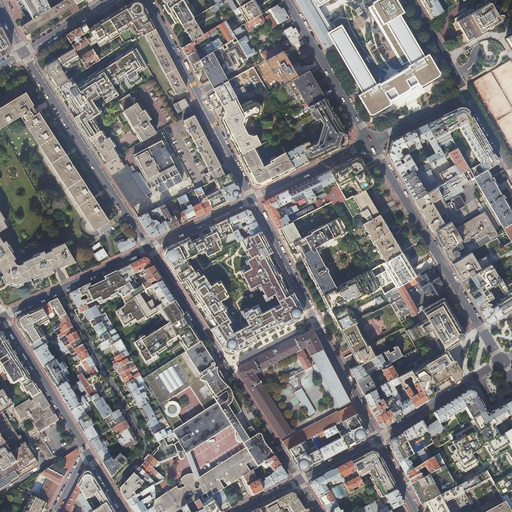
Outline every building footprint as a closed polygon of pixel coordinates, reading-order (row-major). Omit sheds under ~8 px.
[(25,36),(76,4),(73,0),(64,0),(50,9),(33,20),(20,27),(24,33),(25,36)] [(31,15),(33,20),(50,9),(50,8),(49,8),(44,0),(23,0),(32,14),(31,15)] [(105,12),(124,43),(131,39),(132,41),(144,34),(155,29),(140,0),(124,0),(113,7),(105,12)] [(179,26),(182,25),(193,18),(188,9),(189,9),(183,0),(169,0),(165,3),(165,4),(170,13),(172,16),(173,17),(174,16),(177,21),(179,26)] [(233,11),(237,8),(231,0),(213,0),(216,3),(213,5),(216,10),(218,8),(220,11),(221,11),(219,8),(221,6),(219,2),(221,0),(228,0),(229,1),(228,2),(233,11)] [(248,22),(253,19),(261,14),(252,0),(250,0),(240,6),(239,7),(248,22)] [(252,0),(261,14),(262,14),(253,0),(252,0)] [(295,0),(325,49),(333,44),(347,36),(341,26),(331,31),(324,18),(319,10),(317,7),(328,0),(308,0),(295,0)] [(359,57),(346,65),(362,93),(358,96),(369,115),(371,116),(389,106),(390,103),(389,101),(391,99),(395,106),(419,92),(415,85),(417,84),(418,86),(421,87),(438,76),(439,74),(428,54),(427,55),(418,39),(414,41),(408,31),(412,29),(403,13),(404,13),(396,0),(377,0),(372,3),(371,6),(378,17),(380,16),(385,24),(386,23),(410,65),(407,67),(410,71),(381,88),(379,83),(376,85),(359,57)] [(420,0),(428,13),(431,18),(445,10),(439,0),(420,0)] [(496,22),(498,25),(505,21),(506,21),(506,20),(506,18),(506,17),(506,16),(505,15),(503,15),(502,15),(501,15),(499,13),(500,12),(501,11),(501,10),(501,9),(501,8),(500,7),(499,6),(497,6),(496,6),(494,4),(495,3),(496,2),(496,1),(495,0),(486,0),(484,1),(486,4),(483,6),(483,5),(482,4),(480,4),(479,4),(478,5),(477,5),(476,6),(476,7),(476,8),(477,10),(474,11),(474,10),(473,10),(471,9),(470,9),(469,10),(468,11),(467,12),(467,13),(468,14),(468,15),(465,16),(464,13),(454,19),(454,20),(454,21),(454,22),(454,23),(453,24),(456,30),(460,28),(461,30),(461,31),(461,32),(462,31),(463,33),(460,36),(463,42),(464,41),(466,41),(467,41),(468,42),(469,43),(475,39),(473,36),(488,27),(488,28),(489,29),(490,29),(492,29),(493,29),(494,28),(494,27),(494,25),(494,24),(496,22)] [(278,7),(277,5),(270,9),(275,17),(285,12),(283,8),(281,9),(279,6),(278,7)] [(270,9),(267,11),(272,19),(275,17),(270,9)] [(263,13),(268,21),(272,19),(267,11),(263,13)] [(117,48),(115,46),(118,44),(119,46),(124,43),(105,12),(99,16),(92,20),(103,37),(105,40),(110,49),(112,51),(117,48)] [(279,24),(289,18),(285,12),(275,17),(279,24)] [(253,19),(256,24),(259,22),(261,25),(266,22),(261,14),(253,19)] [(182,25),(192,42),(203,35),(193,18),(182,25)] [(252,27),(256,24),(253,19),(248,22),(244,24),(248,32),(254,29),(252,27)] [(103,37),(92,20),(86,23),(89,28),(90,27),(94,35),(95,34),(99,39),(103,37)] [(212,52),(220,46),(235,37),(234,35),(232,31),(231,32),(230,30),(229,31),(227,28),(229,27),(226,21),(203,35),(192,42),(182,48),(185,53),(186,56),(195,51),(193,46),(210,36),(210,35),(220,29),(224,36),(221,37),(218,38),(208,45),(212,52)] [(95,42),(84,24),(79,28),(89,43),(90,45),(95,42)] [(232,31),(234,35),(238,32),(239,34),(240,33),(239,32),(240,31),(241,29),(244,28),(242,25),(232,31)] [(0,58),(9,52),(10,49),(11,47),(1,26),(0,26),(0,58)] [(287,37),(297,32),(295,28),(293,29),(291,26),(283,31),(287,37)] [(89,43),(79,28),(66,36),(74,48),(74,49),(76,51),(79,49),(79,50),(86,45),(89,43)] [(186,88),(155,29),(144,34),(176,93),(186,88)] [(292,46),(299,42),(298,40),(299,40),(297,37),(300,36),(297,32),(287,37),(292,46)] [(242,49),(248,46),(246,42),(248,41),(245,35),(237,40),(242,49)] [(333,44),(346,65),(359,57),(347,36),(333,44)] [(110,49),(105,40),(92,48),(97,57),(110,49)] [(372,51),(378,48),(375,42),(369,46),(372,51)] [(271,50),(274,56),(283,51),(278,43),(273,46),(274,48),(271,50)] [(96,62),(99,60),(97,57),(92,48),(91,46),(89,47),(90,50),(79,57),(86,68),(89,66),(87,62),(90,60),(91,61),(93,60),(92,59),(94,58),(96,62)] [(199,59),(191,64),(194,71),(203,69),(213,89),(227,81),(222,70),(232,64),(223,47),(221,48),(220,46),(212,52),(208,54),(199,59)] [(242,49),(247,58),(256,53),(253,48),(250,49),(248,46),(242,49)] [(79,73),(86,68),(79,57),(76,51),(74,49),(74,48),(45,66),(44,72),(55,88),(79,73)] [(189,61),(191,64),(199,59),(198,57),(205,54),(202,48),(198,50),(198,51),(195,51),(186,56),(189,61)] [(265,61),(269,58),(274,56),(271,50),(267,52),(266,50),(260,53),(265,61)] [(269,58),(285,84),(288,82),(298,77),(283,51),(274,56),(269,58)] [(250,62),(253,67),(261,63),(259,58),(250,62)] [(115,101),(128,93),(130,92),(127,88),(140,79),(134,70),(137,68),(136,67),(134,69),(133,68),(118,77),(111,65),(110,66),(110,64),(107,66),(107,67),(99,73),(100,73),(99,73),(102,77),(103,78),(102,78),(105,82),(106,83),(109,88),(110,89),(109,90),(108,91),(110,94),(111,93),(112,93),(113,94),(113,95),(114,96),(112,96),(115,101)] [(305,103),(307,107),(325,98),(309,71),(298,77),(288,82),(302,105),(305,103)] [(100,73),(99,73),(98,74),(109,90),(110,89),(109,88),(106,83),(105,82),(102,78),(103,78),(102,77),(99,73),(100,73)] [(233,92),(227,81),(213,89),(219,99),(215,100),(217,104),(218,105),(219,106),(221,106),(222,106),(235,99),(246,94),(242,87),(233,92)] [(249,92),(256,88),(254,83),(246,87),(249,92)] [(26,92),(0,107),(0,128),(0,129),(20,116),(39,145),(42,144),(45,150),(44,151),(50,159),(51,158),(52,161),(52,162),(54,166),(55,165),(58,170),(57,170),(63,179),(64,178),(66,183),(65,183),(68,187),(69,187),(72,192),(71,193),(77,201),(78,201),(80,203),(79,204),(81,208),(82,207),(85,212),(84,212),(90,221),(91,221),(94,225),(93,226),(95,229),(109,220),(39,112),(37,113),(32,106),(33,105),(26,92)] [(135,104),(129,94),(128,94),(118,101),(124,111),(123,112),(130,122),(129,123),(135,132),(136,132),(142,141),(159,131),(158,130),(155,132),(148,121),(150,120),(144,110),(142,111),(137,103),(135,104)] [(177,112),(189,106),(185,98),(173,104),(177,112)] [(307,107),(284,120),(290,131),(292,133),(333,111),(325,98),(307,107)] [(224,114),(221,122),(234,147),(238,155),(254,148),(261,145),(254,133),(253,134),(245,131),(242,125),(243,124),(244,124),(244,121),(244,119),(243,117),(248,115),(258,109),(262,103),(250,99),(238,106),(235,99),(222,106),(226,113),(224,114)] [(469,169),(474,177),(475,177),(486,170),(496,164),(497,160),(477,126),(468,111),(466,109),(463,108),(461,108),(452,112),(440,118),(447,131),(457,125),(480,163),(469,169)] [(346,139),(346,137),(348,136),(333,111),(292,133),(299,146),(307,160),(308,162),(317,157),(320,158),(346,146),(345,144),(345,143),(346,143),(347,142),(347,141),(347,140),(347,139),(346,139)] [(222,177),(225,176),(220,166),(221,166),(194,115),(187,119),(187,118),(184,119),(185,120),(183,121),(188,129),(187,130),(189,133),(189,132),(198,149),(197,149),(199,153),(200,152),(208,169),(207,169),(209,172),(204,174),(209,183),(214,181),(216,180),(222,177)] [(457,148),(447,131),(440,118),(431,122),(426,124),(443,155),(445,155),(448,153),(457,148)] [(429,163),(443,155),(426,124),(420,127),(413,131),(419,143),(424,141),(423,139),(428,137),(428,139),(434,151),(437,152),(437,153),(434,155),(433,154),(426,157),(429,163)] [(98,132),(87,138),(95,151),(104,165),(118,156),(117,156),(112,148),(115,147),(109,137),(107,139),(105,136),(104,136),(101,130),(98,132)] [(156,143),(162,140),(166,138),(163,131),(152,136),(156,143)] [(407,133),(401,136),(406,146),(406,148),(408,151),(410,150),(408,147),(409,144),(414,142),(416,143),(415,145),(417,149),(421,147),(419,143),(413,131),(407,133)] [(387,155),(392,163),(403,157),(400,151),(401,150),(400,149),(406,146),(401,136),(392,141),(390,148),(387,155)] [(183,181),(162,140),(156,143),(133,155),(134,157),(133,158),(139,168),(141,167),(149,182),(153,180),(159,193),(183,181)] [(94,230),(95,229),(93,226),(94,225),(91,221),(90,221),(84,212),(85,212),(82,207),(81,208),(79,204),(80,203),(78,201),(77,201),(71,193),(72,192),(69,187),(68,187),(65,183),(66,183),(64,178),(63,179),(57,170),(58,170),(55,165),(54,166),(52,162),(52,161),(51,158),(50,159),(44,151),(45,150),(42,144),(39,145),(94,230)] [(307,160),(299,146),(286,154),(294,167),(307,160)] [(286,154),(285,152),(270,161),(271,163),(263,167),(254,148),(238,155),(254,185),(259,187),(295,170),(294,167),(286,154)] [(441,177),(444,183),(469,168),(457,148),(448,153),(453,163),(451,164),(452,167),(442,172),(441,177)] [(401,178),(413,171),(416,170),(408,154),(407,155),(403,157),(392,163),(397,171),(401,178)] [(446,157),(445,155),(443,155),(429,163),(425,165),(423,166),(426,172),(419,176),(426,188),(432,185),(433,184),(432,183),(436,180),(430,169),(445,161),(444,158),(446,157)] [(104,165),(110,174),(124,165),(118,156),(104,165)] [(337,184),(340,189),(348,185),(348,184),(352,182),(353,184),(352,185),(355,190),(356,190),(358,193),(364,190),(368,188),(370,186),(368,182),(373,179),(370,174),(368,170),(367,171),(363,166),(364,165),(364,164),(362,160),(361,161),(361,160),(360,160),(359,159),(358,159),(357,159),(356,159),(355,159),(329,171),(336,183),(337,184)] [(134,176),(133,174),(129,168),(126,164),(124,165),(110,174),(121,191),(131,207),(147,197),(145,193),(149,190),(138,173),(134,176)] [(436,188),(450,212),(464,204),(458,194),(464,190),(461,185),(474,177),(469,169),(469,168),(444,183),(436,188)] [(475,177),(479,184),(490,178),(486,170),(475,177)] [(329,186),(336,183),(329,171),(323,174),(317,177),(323,187),(327,185),(328,187),(329,188),(330,187),(329,186)] [(414,201),(426,193),(413,171),(401,178),(408,189),(414,201)] [(207,199),(212,210),(224,204),(240,196),(241,193),(237,184),(234,180),(233,178),(231,173),(225,176),(222,177),(216,180),(220,189),(205,196),(207,199)] [(496,187),(508,179),(505,174),(494,180),(492,181),(496,187)] [(298,210),(314,202),(327,195),(323,187),(317,177),(291,189),(287,190),(298,210)] [(510,224),(511,222),(511,214),(511,212),(511,211),(511,210),(511,209),(510,208),(509,209),(503,200),(505,199),(504,198),(505,198),(503,195),(502,195),(502,194),(501,195),(496,187),(492,181),(494,180),(492,177),(490,178),(479,184),(478,185),(483,194),(484,194),(490,203),(489,203),(489,205),(491,204),(498,217),(497,218),(498,220),(499,219),(504,228),(510,224)] [(334,206),(342,202),(346,200),(340,189),(337,184),(329,189),(332,193),(327,195),(314,202),(318,209),(332,202),(334,206)] [(201,187),(196,189),(194,190),(196,193),(198,192),(200,198),(205,195),(201,187)] [(440,217),(450,212),(436,188),(426,193),(414,201),(433,232),(445,225),(440,217)] [(298,210),(287,190),(281,193),(276,196),(281,206),(291,201),(292,203),(294,206),(287,210),(286,208),(283,209),(286,216),(287,215),(298,210)] [(366,222),(379,214),(376,209),(373,204),(364,190),(358,193),(346,200),(342,202),(351,218),(360,213),(363,218),(364,218),(366,222)] [(192,207),(186,194),(177,198),(180,204),(185,202),(188,208),(183,211),(187,218),(195,214),(192,207)] [(277,229),(291,222),(289,218),(287,215),(286,216),(283,209),(281,206),(276,196),(265,201),(265,203),(264,205),(266,207),(271,217),(274,224),(277,229)] [(212,210),(207,199),(204,200),(204,199),(202,200),(203,201),(202,201),(203,203),(201,204),(205,213),(208,211),(212,210)] [(477,199),(474,200),(482,212),(484,211),(477,199)] [(200,203),(192,207),(195,214),(197,217),(201,215),(205,213),(201,204),(200,203)] [(166,222),(170,230),(174,228),(179,225),(178,223),(173,213),(171,214),(173,216),(171,217),(165,204),(159,207),(165,218),(167,217),(168,220),(170,219),(170,220),(166,222)] [(291,217),(293,221),(314,211),(312,206),(290,216),(291,217)] [(148,212),(138,217),(150,236),(154,237),(161,234),(170,230),(166,222),(165,218),(159,207),(150,211),(152,215),(157,213),(162,223),(159,224),(159,223),(155,219),(153,220),(151,218),(150,216),(148,212)] [(492,221),(493,223),(496,221),(487,207),(483,210),(490,222),(492,221)] [(172,211),(173,213),(178,223),(182,221),(187,219),(187,218),(183,211),(180,212),(179,211),(177,212),(176,209),(172,211)] [(256,221),(251,211),(247,210),(236,215),(227,219),(233,232),(238,243),(242,240),(244,240),(242,237),(241,237),(238,230),(243,227),(244,229),(247,228),(251,236),(261,231),(256,221)] [(484,244),(496,237),(498,236),(484,212),(455,229),(462,241),(469,253),(471,252),(484,244)] [(401,252),(379,214),(366,222),(363,224),(385,262),(401,252)] [(345,232),(348,230),(340,217),(310,232),(311,234),(301,239),(292,222),(291,222),(277,229),(282,238),(289,252),(290,253),(291,254),(294,254),(296,254),(301,253),(302,253),(303,253),(303,254),(305,257),(302,258),(306,266),(321,296),(323,295),(336,288),(327,271),(326,272),(324,269),(325,268),(316,250),(318,248),(320,247),(322,246),(324,244),(329,241),(332,240),(338,237),(341,235),(345,232)] [(304,312),(294,293),(289,296),(268,255),(272,252),(261,231),(251,236),(244,240),(242,240),(251,258),(247,260),(251,268),(242,273),(250,288),(259,284),(267,298),(275,294),(282,307),(275,311),(274,308),(261,314),(258,307),(252,310),(251,308),(243,313),(249,325),(233,333),(227,324),(230,322),(224,311),(226,310),(220,301),(226,297),(224,292),(226,291),(221,283),(218,284),(217,283),(210,286),(203,275),(201,276),(197,272),(195,273),(190,265),(188,265),(185,259),(204,250),(207,256),(220,249),(218,244),(221,242),(219,239),(233,232),(227,219),(210,228),(212,232),(191,242),(189,238),(167,248),(164,257),(180,283),(185,280),(214,326),(210,329),(223,349),(224,348),(226,350),(232,352),(235,351),(236,352),(257,341),(255,337),(277,325),(280,330),(302,318),(304,312)] [(0,267),(4,275),(3,275),(4,278),(7,281),(18,285),(22,283),(23,283),(22,281),(29,278),(30,279),(33,278),(40,275),(41,277),(53,272),(52,270),(59,267),(60,269),(75,262),(74,259),(65,244),(51,250),(52,251),(45,255),(45,253),(40,255),(41,257),(34,260),(23,265),(24,266),(20,268),(16,267),(14,263),(16,261),(12,255),(8,249),(9,248),(6,244),(3,245),(0,240),(0,234),(7,230),(3,223),(1,224),(0,221),(0,267)] [(455,229),(451,222),(445,225),(433,232),(439,242),(444,251),(460,242),(462,241),(455,229)] [(511,228),(510,224),(504,228),(503,228),(511,241),(511,243),(511,228)] [(123,239),(115,243),(121,253),(136,246),(136,242),(131,234),(128,235),(130,237),(124,241),(123,239)] [(489,252),(501,245),(496,237),(484,244),(489,252)] [(511,251),(511,243),(511,241),(503,246),(501,245),(489,252),(489,254),(476,262),(475,260),(456,271),(459,275),(459,276),(460,276),(462,277),(464,277),(465,277),(469,275),(470,276),(490,264),(511,251)] [(460,242),(444,251),(447,256),(452,263),(464,256),(463,254),(461,255),(459,252),(463,249),(460,242)] [(92,251),(101,246),(99,243),(90,248),(92,251)] [(107,255),(103,248),(94,254),(98,261),(107,255)] [(491,264),(506,255),(511,251),(490,264),(490,265),(491,264)] [(402,252),(401,252),(385,262),(372,269),(385,293),(390,291),(396,287),(414,277),(415,276),(416,276),(402,252)] [(471,252),(469,253),(464,256),(452,263),(453,266),(456,271),(475,260),(471,252)] [(137,262),(129,266),(134,274),(140,272),(140,273),(141,272),(141,271),(143,270),(145,272),(153,268),(148,260),(144,259),(137,262)] [(61,270),(76,263),(75,262),(60,269),(61,270)] [(470,294),(480,311),(489,306),(495,302),(488,289),(494,285),(503,280),(500,276),(498,277),(491,264),(490,265),(490,264),(470,276),(478,289),(475,291),(475,290),(474,289),(473,289),(472,289),(472,290),(472,291),(472,292),(473,292),(470,294)] [(147,320),(158,313),(155,309),(152,299),(145,303),(139,293),(143,291),(140,286),(136,289),(131,281),(137,278),(136,276),(134,274),(129,266),(122,269),(116,272),(145,317),(147,320)] [(431,267),(416,276),(415,276),(430,300),(446,291),(431,267)] [(157,285),(162,282),(158,276),(153,268),(145,272),(143,273),(144,274),(141,276),(142,278),(143,277),(147,283),(142,285),(145,290),(150,288),(152,287),(151,284),(155,282),(157,285)] [(340,329),(355,321),(353,317),(352,318),(346,308),(349,307),(348,303),(355,299),(356,301),(360,299),(360,297),(365,295),(365,296),(371,293),(370,292),(380,286),(371,270),(336,288),(323,295),(327,302),(325,303),(329,310),(330,309),(333,314),(332,315),(335,322),(336,321),(340,329)] [(137,322),(145,317),(116,272),(104,278),(106,283),(103,284),(102,282),(91,288),(90,285),(77,291),(81,297),(85,295),(87,300),(83,301),(85,304),(86,305),(89,304),(91,308),(88,310),(84,312),(90,322),(98,317),(101,316),(95,306),(96,304),(92,301),(94,299),(96,298),(97,301),(99,302),(102,301),(102,302),(111,298),(110,297),(116,295),(115,292),(117,291),(119,291),(120,293),(119,293),(125,302),(126,301),(127,304),(126,307),(124,306),(116,312),(124,326),(135,319),(137,322)] [(511,275),(503,280),(494,285),(502,299),(498,301),(500,303),(497,305),(503,315),(510,310),(511,309),(511,275)] [(390,291),(385,293),(384,294),(390,303),(400,322),(406,319),(404,316),(409,313),(411,316),(419,312),(418,311),(417,311),(405,290),(417,283),(414,277),(396,287),(398,290),(391,294),(390,291)] [(22,285),(22,283),(18,285),(7,281),(4,278),(3,278),(6,283),(8,283),(18,287),(22,285)] [(161,311),(175,302),(162,282),(157,285),(152,287),(150,288),(157,298),(157,299),(159,302),(160,302),(162,305),(155,309),(158,313),(161,311)] [(70,294),(78,309),(83,306),(85,304),(83,301),(83,300),(82,301),(80,299),(82,298),(81,297),(77,291),(70,294)] [(445,350),(448,350),(460,342),(461,339),(462,339),(463,339),(463,338),(464,338),(464,337),(464,336),(464,335),(464,334),(463,334),(463,333),(462,333),(462,330),(457,322),(456,321),(455,320),(453,318),(453,317),(454,317),(454,316),(453,316),(453,315),(452,315),(451,315),(450,313),(450,310),(442,298),(421,310),(426,319),(406,332),(412,343),(431,331),(439,344),(440,345),(440,346),(441,346),(442,346),(445,350)] [(48,304),(52,310),(54,309),(55,311),(56,313),(57,315),(59,319),(66,315),(57,300),(48,304)] [(175,302),(161,311),(169,323),(145,339),(144,336),(139,339),(139,340),(134,343),(140,353),(139,353),(145,363),(152,359),(156,357),(154,354),(166,347),(164,345),(178,336),(183,344),(178,347),(183,354),(201,342),(175,302)] [(41,308),(46,316),(52,313),(53,315),(54,314),(52,310),(48,304),(45,306),(41,308)] [(495,320),(503,315),(497,305),(491,308),(489,306),(480,311),(486,322),(490,323),(495,320)] [(84,312),(88,310),(86,306),(84,307),(83,306),(78,309),(81,314),(84,312)] [(51,324),(46,316),(41,308),(40,308),(41,309),(38,311),(37,309),(24,315),(25,316),(22,317),(23,318),(21,319),(20,321),(20,322),(19,324),(20,326),(21,328),(20,329),(21,330),(20,330),(24,337),(30,346),(30,347),(45,338),(55,332),(55,331),(53,328),(51,324)] [(58,325),(53,328),(55,331),(61,327),(70,322),(66,315),(59,319),(58,319),(61,324),(60,325),(58,325)] [(100,320),(98,317),(90,322),(93,327),(108,319),(107,316),(100,320)] [(108,319),(93,327),(96,333),(110,325),(111,324),(108,319)] [(356,322),(356,321),(355,321),(340,329),(351,349),(353,353),(367,347),(355,323),(356,322)] [(70,322),(61,327),(62,330),(61,330),(60,330),(60,331),(58,332),(60,334),(63,332),(73,327),(70,322)] [(99,338),(114,329),(113,327),(112,328),(110,325),(96,333),(99,338)] [(75,332),(73,327),(63,332),(65,335),(63,336),(59,338),(60,341),(61,340),(65,338),(75,332)] [(102,344),(111,339),(110,336),(116,333),(114,329),(99,338),(102,344)] [(237,372),(280,439),(291,431),(255,375),(257,374),(294,355),(303,372),(301,373),(294,377),(292,375),(285,379),(286,381),(279,385),(280,388),(281,388),(282,387),(283,387),(284,387),(285,386),(286,386),(287,386),(288,386),(289,387),(290,387),(290,388),(291,389),(292,389),(293,390),(294,391),(295,391),(296,391),(294,392),(309,416),(316,412),(301,388),(300,389),(300,388),(301,388),(301,387),(300,386),(300,385),(299,384),(299,383),(299,382),(299,381),(299,380),(300,379),(300,378),(300,377),(301,376),(302,375),(303,375),(304,374),(304,373),(314,367),(313,366),(311,367),(304,352),(297,355),(296,351),(306,346),(318,368),(338,407),(350,402),(314,332),(310,331),(294,339),(254,360),(238,368),(237,372)] [(79,339),(75,332),(65,338),(66,339),(67,339),(68,340),(63,343),(65,347),(66,346),(79,339)] [(29,393),(33,400),(40,395),(39,393),(41,392),(40,391),(40,390),(37,392),(2,336),(0,335),(0,364),(1,366),(0,366),(0,368),(7,380),(9,379),(13,385),(19,382),(27,394),(29,393)] [(119,338),(117,335),(111,339),(102,344),(99,345),(102,351),(114,344),(113,342),(119,338)] [(33,350),(34,352),(46,345),(48,343),(45,338),(30,347),(33,350)] [(83,345),(79,339),(66,346),(69,352),(71,351),(69,348),(72,347),(74,350),(83,345)] [(121,355),(127,351),(121,340),(114,344),(102,351),(104,355),(117,348),(119,353),(121,355)] [(65,347),(63,343),(62,341),(58,343),(61,349),(60,349),(64,356),(69,352),(66,346),(65,347)] [(160,462),(175,456),(174,453),(173,447),(183,442),(176,433),(178,431),(233,398),(221,376),(216,379),(213,375),(217,372),(214,368),(214,367),(215,367),(215,366),(214,365),(213,365),(212,365),(210,362),(213,361),(209,356),(201,342),(183,354),(143,380),(146,385),(148,390),(158,407),(159,409),(164,418),(165,420),(169,427),(171,430),(173,433),(158,442),(161,446),(158,449),(158,450),(152,457),(159,464),(160,463),(160,462)] [(46,345),(34,352),(39,361),(44,368),(55,361),(53,356),(52,357),(47,349),(48,349),(46,345)] [(86,351),(83,345),(74,350),(75,353),(71,355),(73,358),(86,351)] [(389,362),(402,355),(396,345),(384,352),(389,362)] [(359,364),(374,356),(369,346),(367,347),(353,353),(353,354),(359,364)] [(436,384),(431,376),(425,365),(423,362),(415,348),(402,356),(410,370),(428,399),(433,396),(435,395),(431,389),(430,388),(428,387),(430,384),(431,385),(433,385),(436,384)] [(454,359),(448,350),(445,350),(444,350),(444,353),(425,365),(431,376),(441,370),(440,368),(454,360),(454,359)] [(86,351),(73,358),(74,361),(79,359),(81,362),(89,357),(86,351)] [(116,370),(117,370),(129,363),(127,359),(126,360),(124,357),(129,355),(127,351),(121,355),(118,356),(115,358),(116,360),(113,362),(114,365),(113,365),(116,370)] [(353,375),(356,381),(367,375),(365,371),(365,370),(366,370),(371,367),(375,364),(377,368),(378,369),(385,366),(390,363),(389,362),(384,352),(374,356),(359,364),(350,369),(353,375)] [(294,355),(257,374),(258,377),(294,358),(301,373),(303,372),(294,355)] [(95,366),(89,357),(81,362),(82,364),(81,365),(85,372),(87,371),(95,366)] [(55,361),(44,368),(46,372),(54,384),(57,389),(70,381),(66,376),(69,375),(66,370),(67,369),(63,362),(62,364),(59,359),(58,359),(55,361)] [(462,372),(454,360),(440,368),(441,370),(431,376),(436,384),(440,392),(461,379),(461,376),(462,372)] [(117,370),(120,375),(135,366),(132,361),(129,363),(117,370)] [(388,379),(397,375),(390,363),(385,366),(386,368),(382,370),(387,380),(388,379)] [(98,372),(95,366),(87,371),(89,374),(84,377),(85,380),(96,374),(98,372)] [(125,384),(140,376),(139,373),(134,375),(134,376),(133,377),(132,376),(133,375),(132,374),(131,374),(130,372),(136,368),(135,366),(120,375),(120,376),(119,377),(123,384),(124,383),(125,384)] [(335,409),(338,407),(318,368),(314,370),(335,409)] [(397,377),(401,383),(403,387),(415,407),(420,404),(428,399),(410,370),(398,377),(397,377)] [(78,376),(77,377),(79,379),(78,380),(77,382),(78,383),(77,384),(81,392),(85,390),(86,392),(85,392),(87,395),(84,396),(83,395),(77,399),(76,400),(80,407),(86,403),(90,401),(89,399),(97,394),(97,395),(100,394),(100,393),(101,392),(101,391),(99,387),(98,387),(95,388),(93,385),(99,382),(96,377),(97,376),(97,375),(97,374),(96,374),(85,380),(84,377),(82,374),(78,376)] [(377,388),(380,386),(383,384),(381,381),(377,383),(377,385),(375,386),(374,385),(371,378),(370,378),(369,376),(370,376),(369,374),(367,375),(356,381),(360,388),(363,395),(377,388)] [(130,394),(146,385),(143,380),(140,376),(125,384),(130,394)] [(70,381),(57,389),(64,401),(71,412),(80,407),(76,400),(77,399),(71,387),(77,384),(78,383),(77,382),(78,380),(79,379),(77,377),(70,381)] [(408,412),(415,407),(403,387),(401,388),(403,392),(404,392),(404,394),(404,396),(405,396),(407,400),(401,403),(400,400),(401,399),(394,386),(401,383),(397,377),(389,381),(385,383),(391,394),(392,396),(403,415),(408,412)] [(391,394),(385,383),(383,384),(380,386),(385,397),(391,394)] [(146,392),(148,390),(146,385),(130,394),(129,395),(130,396),(132,396),(133,399),(142,394),(145,392),(143,389),(144,389),(146,392)] [(366,400),(369,406),(379,400),(377,396),(378,395),(376,391),(379,390),(377,388),(363,395),(366,400)] [(11,407),(13,410),(17,408),(5,389),(3,391),(2,390),(0,391),(0,490),(17,480),(40,465),(38,462),(21,435),(19,436),(4,412),(11,407)] [(463,405),(476,397),(473,391),(470,390),(463,395),(459,397),(463,405)] [(103,398),(100,394),(97,395),(97,394),(89,399),(90,401),(91,400),(98,410),(104,419),(105,419),(110,416),(111,415),(112,414),(106,403),(104,403),(101,398),(103,398)] [(136,404),(148,397),(147,395),(144,397),(142,394),(133,399),(136,404)] [(55,422),(58,420),(49,404),(48,403),(46,404),(40,395),(33,400),(12,412),(29,439),(36,434),(38,439),(35,440),(47,460),(54,456),(53,454),(39,432),(55,422)] [(399,418),(403,415),(392,396),(384,401),(387,406),(388,409),(395,420),(399,418)] [(136,404),(139,409),(148,404),(146,402),(150,400),(148,397),(136,404)] [(440,424),(465,408),(463,405),(459,397),(454,400),(438,410),(433,413),(437,420),(440,424)] [(465,408),(471,420),(485,411),(482,407),(481,404),(478,400),(477,397),(476,397),(463,405),(465,408)] [(233,398),(178,431),(184,442),(178,446),(185,459),(236,426),(249,446),(255,441),(234,406),(233,398)] [(383,427),(395,420),(388,409),(384,411),(383,408),(387,406),(384,401),(382,399),(379,400),(369,406),(375,417),(380,426),(383,427)] [(511,400),(503,406),(509,416),(511,415),(511,416),(511,417),(511,418),(511,419),(511,421),(511,400)] [(143,415),(157,407),(155,404),(153,405),(151,402),(148,404),(139,409),(143,415)] [(80,407),(71,412),(75,418),(77,423),(87,416),(83,410),(86,408),(88,406),(86,403),(80,407)] [(297,434),(282,442),(288,450),(311,437),(323,431),(335,425),(337,424),(341,422),(346,419),(356,414),(352,405),(337,413),(337,412),(296,433),(297,434)] [(511,429),(503,435),(500,437),(494,427),(508,420),(509,416),(503,406),(488,416),(485,411),(471,420),(479,433),(476,435),(475,433),(472,435),(471,434),(449,447),(463,472),(477,463),(473,456),(474,454),(481,450),(481,449),(484,447),(483,446),(486,444),(492,454),(509,445),(511,450),(511,429)] [(143,415),(147,422),(155,417),(153,413),(154,412),(156,414),(158,413),(157,411),(159,409),(158,407),(157,407),(143,415)] [(119,409),(112,414),(111,415),(110,416),(113,421),(123,416),(119,409)] [(103,420),(104,419),(98,410),(95,411),(101,421),(103,420)] [(359,418),(356,414),(346,419),(348,424),(353,422),(355,422),(356,421),(359,420),(359,418)] [(87,416),(77,423),(82,430),(83,432),(93,426),(94,425),(93,424),(94,424),(92,421),(91,421),(90,420),(91,419),(89,416),(89,417),(88,416),(87,416)] [(126,421),(123,416),(113,421),(114,423),(116,426),(126,421)] [(147,422),(150,429),(165,420),(164,418),(158,421),(155,417),(147,422)] [(108,424),(105,419),(104,419),(103,420),(109,430),(111,429),(110,428),(108,424)] [(348,424),(346,419),(341,422),(343,426),(341,427),(340,426),(339,426),(337,424),(335,425),(338,432),(341,437),(346,447),(350,445),(347,439),(343,437),(343,436),(352,431),(348,424)] [(150,429),(154,435),(163,430),(160,426),(164,424),(167,428),(169,427),(165,420),(150,429)] [(364,428),(359,420),(356,421),(360,429),(358,430),(357,428),(355,426),(356,426),(355,424),(353,422),(348,424),(352,431),(357,442),(366,437),(367,434),(364,428)] [(442,428),(440,424),(437,420),(425,428),(427,432),(430,438),(443,430),(442,428)] [(130,428),(126,421),(116,426),(114,428),(111,429),(113,432),(118,430),(121,433),(130,428)] [(427,432),(425,428),(421,421),(406,431),(402,433),(414,455),(416,453),(422,450),(419,444),(413,447),(410,441),(427,432)] [(338,432),(335,425),(323,431),(326,438),(338,432)] [(93,426),(83,432),(87,437),(90,442),(98,438),(99,436),(93,426)] [(137,441),(130,428),(121,433),(120,433),(123,437),(118,440),(124,449),(132,444),(133,445),(134,445),(137,444),(137,442),(137,441)] [(154,435),(158,442),(173,433),(171,430),(165,433),(163,430),(154,435)] [(326,438),(323,431),(311,437),(315,444),(320,442),(322,442),(327,440),(326,438)] [(399,464),(407,460),(414,455),(402,433),(391,440),(390,446),(397,460),(398,460),(400,463),(399,464)] [(249,446),(203,478),(209,486),(215,495),(252,472),(248,465),(255,462),(267,464),(276,457),(262,437),(249,446)] [(311,437),(288,450),(300,469),(304,470),(310,467),(302,454),(304,453),(303,452),(315,447),(316,448),(308,452),(314,464),(323,460),(316,446),(315,444),(311,437)] [(346,447),(341,437),(329,443),(335,454),(341,450),(346,447)] [(102,444),(98,438),(90,442),(93,448),(97,453),(106,447),(109,445),(107,441),(102,444)] [(320,443),(316,446),(323,460),(329,457),(335,454),(329,443),(322,448),(321,446),(322,446),(320,443)] [(106,447),(97,453),(100,459),(103,464),(112,458),(107,451),(108,451),(106,447)] [(423,465),(432,459),(426,448),(422,450),(416,453),(423,465)] [(48,469),(64,477),(70,466),(77,453),(77,449),(59,461),(66,465),(64,469),(63,469),(62,469),(58,468),(59,466),(58,465),(57,467),(53,465),(48,469)] [(385,496),(397,490),(377,454),(371,452),(351,462),(357,474),(358,477),(359,479),(369,474),(374,484),(373,484),(381,499),(385,496)] [(112,458),(103,464),(108,472),(111,477),(112,477),(127,461),(119,454),(116,456),(116,457),(113,461),(112,458)] [(445,465),(439,454),(432,459),(423,465),(413,471),(405,475),(408,481),(411,485),(445,465)] [(160,465),(159,464),(152,457),(151,456),(145,462),(152,468),(155,465),(157,467),(160,465)] [(274,475),(276,478),(281,486),(293,480),(294,476),(282,457),(269,466),(272,471),(277,467),(281,474),(278,476),(277,473),(274,475)] [(407,460),(399,464),(403,471),(405,475),(413,471),(410,465),(411,465),(410,462),(409,463),(407,460)] [(150,471),(160,481),(164,479),(154,470),(152,468),(145,462),(139,468),(147,475),(150,471)] [(363,487),(359,479),(358,477),(346,483),(343,478),(346,476),(347,478),(349,477),(350,476),(349,475),(352,473),(353,476),(357,474),(351,462),(345,465),(336,470),(342,481),(343,482),(346,489),(349,494),(353,492),(352,490),(357,487),(359,489),(363,487)] [(445,466),(445,465),(411,485),(416,496),(421,506),(426,503),(457,487),(445,466)] [(142,481),(147,475),(139,468),(134,474),(142,481)] [(18,489),(33,497),(47,504),(49,505),(57,492),(64,477),(48,469),(18,489)] [(85,469),(77,486),(86,500),(94,495),(102,509),(97,511),(115,511),(114,511),(89,470),(85,469)] [(331,472),(328,474),(333,485),(342,481),(336,470),(331,472)] [(249,484),(259,477),(256,471),(246,478),(249,484)] [(490,478),(486,471),(460,485),(463,492),(469,489),(490,478)] [(511,473),(494,484),(496,488),(500,495),(501,497),(506,494),(511,489),(511,473)] [(126,501),(138,494),(135,491),(143,482),(142,481),(134,474),(130,478),(123,485),(122,486),(122,487),(121,489),(121,490),(121,491),(121,492),(121,493),(123,496),(126,501)] [(197,498),(210,490),(202,478),(197,481),(196,475),(188,476),(183,481),(188,487),(181,491),(178,488),(171,495),(175,501),(179,507),(176,509),(172,502),(168,497),(161,501),(159,499),(154,501),(154,502),(154,505),(154,507),(152,508),(154,511),(175,511),(186,506),(193,501),(197,498)] [(281,486),(276,478),(266,484),(266,485),(264,487),(262,483),(261,484),(259,482),(258,482),(259,485),(265,495),(281,486)] [(322,503),(325,507),(336,501),(333,496),(330,491),(328,492),(326,489),(328,488),(327,487),(325,487),(324,486),(326,485),(321,478),(312,482),(311,484),(311,486),(313,490),(322,503)] [(330,491),(333,496),(346,489),(343,482),(329,490),(330,491)] [(128,505),(130,508),(139,502),(137,498),(141,495),(142,496),(154,489),(154,485),(153,485),(149,488),(138,494),(126,501),(128,505)] [(265,495),(259,485),(249,491),(254,500),(265,495)] [(463,492),(460,485),(457,487),(426,503),(431,511),(447,511),(443,504),(464,493),(463,492)] [(92,511),(86,500),(77,486),(68,502),(62,511),(92,511)] [(500,495),(496,488),(491,491),(495,498),(500,495)] [(333,496),(336,501),(349,494),(346,489),(333,496)] [(210,490),(197,498),(204,511),(219,511),(218,509),(212,497),(213,496),(210,490)] [(364,511),(389,511),(390,511),(404,504),(401,498),(397,490),(385,496),(387,500),(388,501),(390,506),(387,507),(386,507),(379,511),(374,502),(363,508),(364,510),(364,511)] [(132,511),(145,511),(147,511),(144,504),(155,497),(155,493),(153,494),(139,502),(130,508),(132,511)] [(267,506),(259,510),(260,511),(281,511),(283,511),(282,510),(285,508),(286,508),(288,507),(291,511),(303,511),(305,511),(295,494),(291,493),(283,497),(272,503),(267,506)] [(511,511),(511,497),(509,499),(506,494),(501,497),(504,503),(510,511),(511,511)] [(226,498),(213,496),(212,497),(218,509),(220,509),(219,507),(220,507),(219,505),(225,501),(227,504),(228,503),(227,500),(226,498)] [(33,497),(23,511),(42,511),(43,511),(44,511),(46,509),(44,508),(47,504),(33,497)] [(204,511),(197,498),(193,501),(198,511),(192,511),(191,511),(190,510),(188,510),(188,511),(204,511)] [(327,511),(342,511),(341,510),(340,511),(337,508),(339,507),(336,501),(325,507),(327,511)] [(510,511),(504,503),(487,511),(510,511)]
